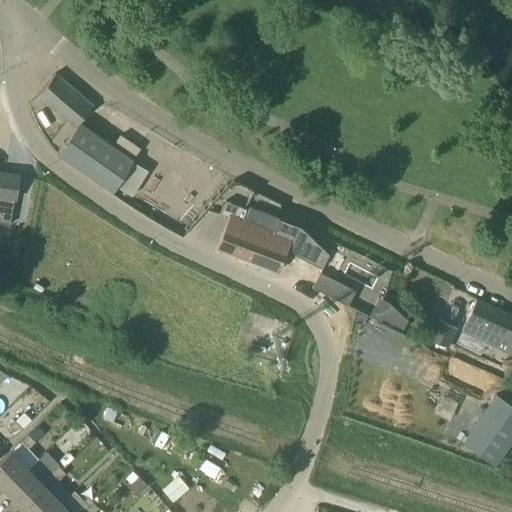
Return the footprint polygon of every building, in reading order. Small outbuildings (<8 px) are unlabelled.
[(76,128),(75,127),(93,106),(55,73),(37,95),(67,120),(52,141),(62,148),(57,154),(113,192),(113,193),(117,187),(133,161),(133,160),(133,159),(140,149),(121,136),(114,146),(80,123),(76,128)] [(0,225),(11,228),(20,174),(0,171),(0,225)] [(242,217),(246,209),(224,201),(220,212),(230,216),(218,248),(235,254),(237,249),(239,249),(240,246),(246,248),(252,233),(240,228),(244,218),(242,217)] [(245,219),(244,218),(240,228),(252,233),(246,248),(240,246),(239,249),(237,249),(235,254),(254,262),(259,249),(263,250),(267,240),(270,241),(280,218),(250,207),(245,219)] [(254,262),(278,271),(286,251),(322,269),(329,254),(303,227),(280,218),(270,241),(267,240),(263,250),(259,249),(254,262)] [(348,305),(356,290),(320,272),(313,287),(312,288),(348,306),(348,305)] [(462,330),(511,353),(511,315),(476,299),(462,330)] [(390,303),(382,318),(403,329),(408,319),(390,303)] [(457,327),(439,319),(430,341),(448,349),(457,327)] [(432,389),(458,399),(451,418),(454,419),(459,405),(475,411),(478,401),(490,405),(495,391),(439,371),(432,389)] [(511,429),(484,410),(462,441),(497,465),(511,443),(511,429)] [(23,428),(16,420),(7,429),(15,437),(23,428)] [(36,442),(29,434),(20,443),(27,450),(36,442)] [(0,485),(5,491),(29,468),(11,450),(0,461),(0,485)] [(59,465),(51,473),(38,459),(29,468),(5,491),(22,508),(62,469),(59,465)] [(62,469),(22,508),(25,511),(52,511),(62,503),(49,490),(66,473),(62,469)] [(128,487),(136,496),(147,485),(138,476),(132,483),(128,487)] [(92,500),(88,504),(87,504),(77,511),(70,511),(62,503),(52,511),(87,511),(96,504),(92,500)]
